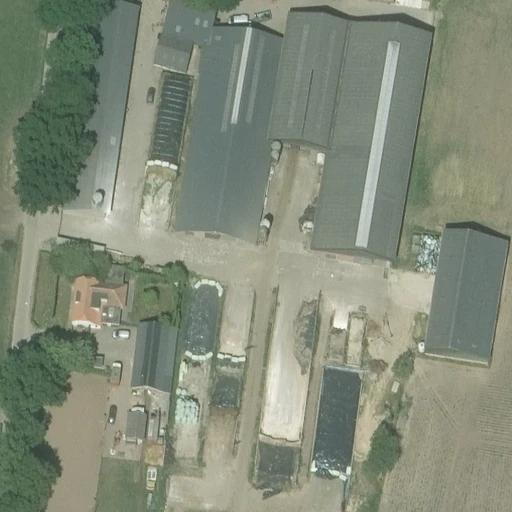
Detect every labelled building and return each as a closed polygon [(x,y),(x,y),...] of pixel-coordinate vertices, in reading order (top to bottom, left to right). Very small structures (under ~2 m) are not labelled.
[(174,235),(253,248),(269,148),(324,157),(308,257),(388,271),(426,42),(290,19),(286,45),(211,33),(215,12),(169,0),(152,69),(185,77),(192,49),(205,53),(174,235)] [(61,216),(103,222),(106,207),(110,207),(137,14),(90,7),(61,216)] [(506,249),(441,238),(422,356),(487,367),(506,249)] [(70,328),(90,331),(99,332),(102,311),(122,314),(125,292),(121,292),(124,271),(101,268),(99,289),(75,286),(70,328)] [(137,330),(130,393),(162,397),(170,334),(137,330)] [(133,419),(131,444),(142,446),(145,420),(133,419)]
